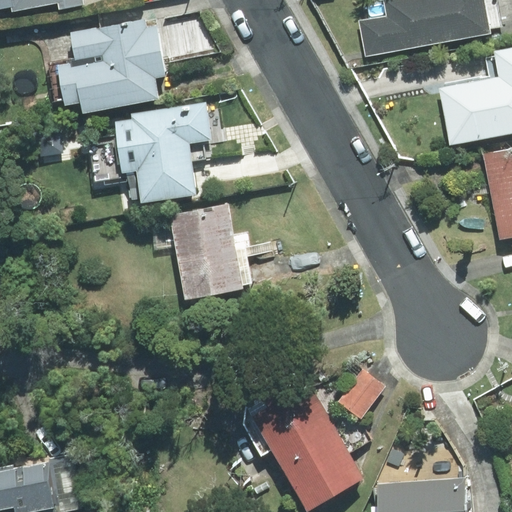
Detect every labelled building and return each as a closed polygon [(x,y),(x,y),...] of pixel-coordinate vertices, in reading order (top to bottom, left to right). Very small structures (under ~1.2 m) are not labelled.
[(0,0),(0,3),(20,0),(22,9),(67,1),(68,6),(93,1),(93,0),(0,0)] [(501,33),(495,0),(391,0),(393,15),(364,19),(370,54),(501,33)] [(83,62),(69,65),(76,102),(92,99),(94,110),(167,97),(163,75),(175,73),(168,18),(79,30),(83,62)] [(447,88),(456,142),(511,132),(511,45),(499,47),(503,78),(447,88)] [(94,137),(102,185),(133,180),(132,171),(145,169),(150,202),(206,193),(198,141),(218,137),(213,102),(139,113),(140,119),(125,121),(127,132),(94,137)] [(511,146),(490,151),(506,236),(511,235),(511,146)] [(236,199),(178,211),(196,295),(254,283),(236,199)] [(266,347),(283,384),(332,361),(315,324),(266,347)] [(390,384),(362,367),(341,401),(368,418),(390,384)] [(281,385),(243,407),(270,456),(284,448),(317,506),(371,476),(320,384),(290,401),(281,385)] [(82,454),(0,466),(0,511),(86,511),(91,511),(82,454)] [(477,511),(477,479),(383,481),(383,511),(477,511)]
